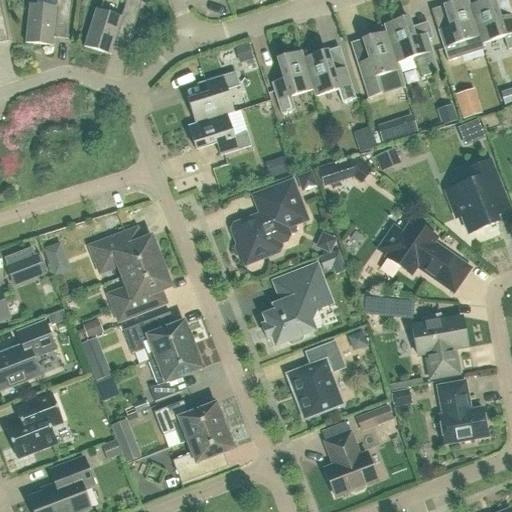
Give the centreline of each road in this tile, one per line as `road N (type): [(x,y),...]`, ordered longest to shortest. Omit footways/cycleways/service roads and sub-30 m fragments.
road 1 (residential): [(266,465),(154,171)]
road 2 (residential): [(0,219),(154,171)]
road 3 (residential): [(511,454),(376,511)]
road 4 (residential): [(189,41),(325,0)]
road 5 (residential): [(0,97),(66,72),(129,91)]
road 6 (residential): [(266,465),(153,511)]
